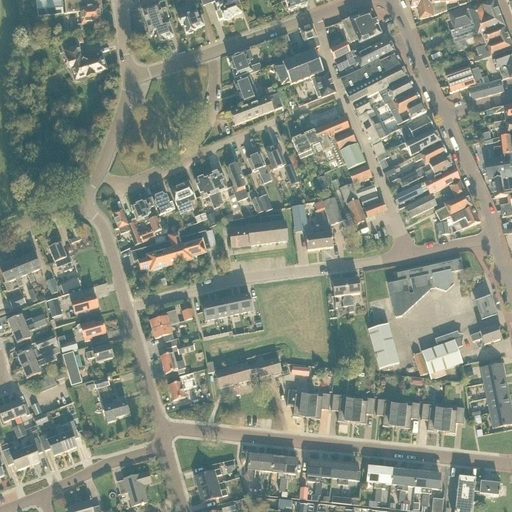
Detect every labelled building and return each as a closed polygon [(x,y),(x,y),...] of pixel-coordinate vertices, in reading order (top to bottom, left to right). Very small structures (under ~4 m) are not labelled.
[(60,0),(34,0),(35,1),(36,6),(36,7),(37,17),(66,14),(64,1),(61,1),(60,0)] [(99,0),(71,0),(64,1),(66,14),(79,13),(80,18),(81,17),(82,25),(83,25),(100,24),(99,15),(101,15),(99,0)] [(190,0),(193,8),(201,5),(199,0),(190,0)] [(199,0),(201,5),(202,8),(214,4),(217,13),(216,13),(218,21),(222,19),(223,21),(224,21),(226,23),(230,21),(230,19),(232,18),(232,17),(241,14),(236,0),(235,0),(233,1),(233,0),(199,0)] [(283,0),(287,11),(307,5),(305,0),(283,0)] [(433,18),(429,0),(408,0),(411,9),(417,8),(419,20),(433,18)] [(430,0),(435,17),(447,12),(446,4),(458,2),(457,0),(430,0)] [(478,37),(504,27),(495,2),(494,2),(493,0),(489,0),(488,1),(489,3),(480,7),(479,4),(472,6),(473,10),(477,8),(481,18),(482,20),(485,19),(487,21),(489,29),(486,30),(477,33),(478,37)] [(472,6),(467,8),(448,15),(454,31),(474,25),(477,33),(486,30),(489,29),(487,21),(485,19),(482,20),(481,18),(477,8),(473,10),(472,6)] [(164,41),(172,38),(167,23),(164,24),(162,20),(168,18),(165,9),(159,11),(158,7),(142,12),(150,38),(153,37),(156,45),(157,45),(159,46),(162,45),(162,43),(164,42),(164,41)] [(190,8),(175,13),(180,27),(182,26),(185,35),(186,34),(189,36),(192,35),(193,32),(195,31),(194,30),(204,27),(201,19),(198,19),(196,13),(193,14),(190,8)] [(370,13),(348,21),(340,24),(349,44),(356,41),(358,46),(381,36),(370,13)] [(307,42),(309,46),(298,50),(300,55),(319,48),(312,27),(299,31),(303,43),(307,42)] [(479,57),(474,59),(475,64),(492,58),(511,50),(511,45),(504,27),(482,35),(487,46),(485,47),(477,51),(479,57)] [(79,32),(72,35),(76,46),(83,44),(79,32)] [(349,54),(344,56),(344,57),(334,62),(339,74),(349,69),(346,61),(351,58),(353,63),(356,62),(357,64),(352,66),(355,72),(362,69),(394,53),(388,41),(363,53),(361,50),(355,54),(354,52),(349,54)] [(468,49),(465,42),(454,46),(455,47),(457,51),(457,53),(468,49)] [(298,50),(296,44),(290,46),(294,57),(300,55),(298,50)] [(330,51),(333,61),(344,56),(349,54),(345,44),(330,51)] [(71,71),(75,82),(85,78),(86,80),(95,77),(94,75),(105,71),(101,58),(87,63),(82,60),(77,48),(63,53),(69,71),(71,71)] [(244,54),(227,60),(234,79),(249,74),(249,76),(261,71),(259,65),(252,68),(253,70),(250,71),(247,62),(252,61),(249,52),(244,54)] [(322,74),(314,52),(282,65),(289,84),(290,86),(322,74)] [(349,76),(339,80),(345,93),(352,106),(364,100),(378,94),(407,79),(401,66),(401,67),(401,66),(394,54),(394,53),(362,69),(363,70),(355,74),(349,76)] [(496,70),(499,69),(511,64),(511,53),(493,60),(495,67),(496,70)] [(511,64),(499,69),(503,81),(511,78),(511,64)] [(289,84),(282,65),(273,68),(281,87),(289,84)] [(475,86),(476,88),(484,86),(482,79),(478,69),(470,72),(469,68),(446,76),(452,94),(475,86)] [(335,94),(328,74),(310,80),(318,100),(321,99),(335,94)] [(248,78),(233,83),(242,107),(258,101),(253,87),(251,88),(248,78)] [(407,79),(378,94),(384,107),(386,106),(414,93),(407,79)] [(489,85),(484,86),(476,88),(470,90),(473,101),(504,93),(501,82),(489,85)] [(265,91),(267,97),(274,95),(271,89),(265,91)] [(414,93),(386,106),(392,118),(419,104),(414,93)] [(32,98),(36,110),(45,107),(41,95),(32,98)] [(277,96),(261,102),(245,108),(229,114),(234,127),(250,121),(266,115),(282,109),(277,96)] [(419,104),(392,118),(396,127),(410,121),(410,122),(425,115),(419,104)] [(506,114),(507,123),(511,121),(511,106),(493,110),(494,116),(506,114)] [(374,111),(357,120),(369,142),(370,146),(379,142),(387,138),(374,111)] [(404,127),(397,132),(398,133),(400,132),(405,144),(433,131),(427,118),(404,129),(404,127)] [(344,119),(321,129),(327,141),(332,138),(349,131),(344,119)] [(496,130),(506,129),(507,137),(511,136),(511,121),(507,123),(495,124),(496,130)] [(337,169),(345,166),(339,153),(332,138),(327,141),(321,129),(306,135),(318,166),(326,162),(329,169),(332,167),(333,169),(336,168),(337,169)] [(406,145),(397,149),(399,153),(406,150),(410,158),(425,151),(426,152),(440,145),(440,143),(433,130),(433,131),(405,144),(406,145)] [(350,133),(333,140),(339,153),(356,145),(350,133)] [(300,161),(311,156),(314,164),(316,163),(317,166),(318,166),(306,135),(303,136),(304,137),(300,139),(299,138),(291,141),(300,161)] [(496,140),(492,141),(493,145),(498,144),(498,143),(502,142),(502,143),(503,148),(494,149),(496,161),(486,163),(489,182),(492,182),(492,183),(495,200),(507,197),(510,196),(511,195),(511,136),(501,138),(502,139),(496,140)] [(380,143),(371,147),(371,148),(376,158),(385,154),(380,143)] [(356,145),(339,153),(345,166),(346,165),(348,170),(363,163),(356,146),(356,145)] [(419,156),(413,159),(415,164),(422,161),(424,167),(446,156),(440,145),(426,152),(426,153),(419,156)] [(265,152),(272,171),(285,166),(277,147),(265,152)] [(385,154),(376,158),(379,163),(389,159),(386,153),(385,154)] [(257,170),(259,176),(263,185),(271,182),(268,175),(270,174),(267,167),(264,168),(259,155),(246,160),(251,173),(257,170)] [(294,156),(289,159),(291,164),(292,167),(294,171),(299,169),(294,156)] [(425,168),(398,181),(402,189),(424,178),(422,174),(430,171),(433,178),(452,169),(446,156),(424,167),(425,168)] [(230,189),(233,196),(236,203),(247,199),(239,180),(243,178),(237,164),(225,169),(233,188),(230,189)] [(349,173),(353,185),(370,178),(365,166),(349,173)] [(291,167),(285,169),(287,175),(286,175),(290,187),(298,184),(291,167)] [(382,172),(381,172),(385,180),(395,175),(392,167),(388,169),(382,172)] [(426,181),(427,182),(423,184),(429,196),(431,195),(438,192),(459,182),(452,169),(433,178),(426,181)] [(225,193),(227,192),(223,182),(219,171),(206,176),(211,187),(219,207),(223,206),(221,202),(218,194),(225,191),(225,193)] [(219,208),(219,207),(211,187),(206,176),(194,181),(202,201),(202,202),(204,201),(204,200),(208,198),(213,211),(219,208)] [(323,177),(317,179),(321,190),(328,188),(323,177)] [(445,208),(434,213),(440,224),(441,223),(449,219),(450,219),(449,218),(471,208),(459,183),(449,187),(453,196),(443,200),(445,204),(443,205),(445,208)] [(170,191),(176,208),(179,216),(193,210),(190,202),(195,200),(188,184),(170,191)] [(361,210),(358,202),(358,201),(357,199),(354,192),(352,185),(339,189),(346,206),(347,206),(354,225),(364,221),(376,217),(376,216),(385,213),(382,203),(363,210),(363,209),(361,210)] [(357,199),(376,192),(374,185),(355,192),(354,192),(357,199)] [(418,186),(393,198),(397,207),(423,195),(420,190),(418,186)] [(175,211),(172,203),(171,203),(168,205),(163,194),(151,199),(159,217),(175,211)] [(375,194),(359,199),(362,209),(378,203),(375,194)] [(429,196),(404,208),(410,220),(433,209),(436,207),(437,207),(431,195),(429,196)] [(240,211),(236,203),(233,196),(228,198),(234,214),(240,211)] [(265,197),(258,200),(264,215),(272,212),(265,197)] [(511,197),(510,197),(511,205),(500,207),(501,212),(511,209),(511,197)] [(149,209),(153,207),(150,200),(147,201),(146,201),(145,199),(138,202),(139,204),(131,207),(136,219),(138,221),(143,219),(145,222),(146,222),(148,225),(149,224),(152,229),(147,231),(148,232),(143,234),(142,233),(139,235),(142,244),(155,239),(153,235),(161,232),(154,214),(152,215),(149,209)] [(250,202),(256,216),(263,213),(257,199),(250,202)] [(322,203),(330,227),(342,223),(333,199),(322,203)] [(320,203),(313,205),(316,212),(323,209),(320,203)] [(304,207),(291,208),(294,234),(307,232),(304,207)] [(471,208),(449,218),(450,219),(449,219),(452,226),(457,223),(458,224),(459,226),(461,231),(464,230),(479,224),(471,208)] [(511,210),(501,212),(502,219),(511,216),(511,210)] [(120,236),(128,233),(134,247),(141,244),(133,224),(127,226),(121,211),(112,215),(120,236)] [(196,225),(207,221),(206,220),(205,218),(206,218),(204,215),(194,219),(196,224),(196,225)] [(205,218),(206,220),(207,221),(209,227),(209,228),(215,225),(217,225),(213,215),(206,218),(205,218)] [(250,248),(286,243),(284,224),(283,224),(282,217),(260,220),(261,227),(247,229),(229,231),(231,250),(249,247),(250,248)] [(448,229),(447,224),(442,224),(436,225),(438,237),(449,235),(448,229)] [(170,229),(164,225),(160,227),(164,237),(172,234),(170,229)] [(305,238),(307,252),(319,251),(316,227),(312,228),(313,237),(305,238)] [(316,227),(319,251),(332,249),(331,235),(322,236),(321,227),(316,227)] [(176,261),(178,265),(191,261),(190,258),(205,254),(203,250),(209,248),(205,233),(179,240),(178,234),(168,237),(170,243),(172,250),(173,250),(174,253),(175,253),(177,260),(176,261)] [(154,241),(156,247),(165,245),(164,238),(154,241)] [(137,262),(140,273),(149,270),(150,272),(178,265),(176,261),(177,260),(175,253),(174,253),(173,250),(172,250),(170,243),(165,245),(156,247),(144,250),(145,251),(133,254),(136,263),(137,262)] [(73,270),(68,258),(65,259),(60,245),(48,250),(54,264),(57,270),(59,269),(62,268),(64,273),(64,274),(73,270)] [(31,274),(40,270),(34,256),(22,261),(28,275),(27,276),(30,284),(34,282),(31,274)] [(21,293),(25,291),(23,287),(20,279),(27,276),(28,275),(22,261),(11,265),(17,280),(15,280),(19,288),(21,293)] [(435,290),(444,293),(452,286),(450,274),(462,271),(460,261),(426,268),(396,275),(398,284),(388,286),(395,320),(401,319),(430,291),(435,290)] [(3,284),(7,293),(12,291),(8,283),(15,280),(17,280),(11,265),(0,269),(0,272),(4,284),(3,284)] [(51,296),(57,294),(52,280),(45,283),(51,296)] [(358,280),(345,282),(348,308),(349,314),(354,313),(352,300),(351,300),(350,297),(359,295),(358,280)] [(77,281),(60,288),(62,295),(80,288),(77,281)] [(344,302),(342,302),(343,309),(348,308),(345,282),(332,284),(334,299),(343,298),(344,302)] [(321,286),(265,291),(266,304),(276,304),(277,310),(281,309),(282,317),(288,317),(287,302),(305,300),(306,307),(314,306),(313,299),(323,298),(321,286)] [(22,296),(9,301),(12,310),(25,304),(22,296)] [(248,296),(236,299),(240,315),(251,312),(248,296)] [(73,310),(74,316),(83,313),(84,314),(88,313),(88,312),(98,309),(95,297),(81,301),(80,300),(72,302),(74,309),(73,310)] [(481,322),(497,318),(490,297),(475,302),(481,322)] [(236,299),(225,301),(228,317),(240,315),(236,299)] [(57,300),(46,303),(48,310),(49,310),(50,310),(52,320),(62,317),(61,314),(57,300)] [(225,301),(213,304),(217,320),(228,317),(225,301)] [(213,304),(201,306),(205,322),(217,320),(213,304)] [(150,323),(152,332),(168,327),(173,326),(178,325),(178,324),(175,312),(159,316),(160,320),(150,323)] [(181,314),(182,318),(183,323),(185,323),(194,320),(193,320),(191,312),(181,314)] [(42,316),(31,321),(33,325),(33,326),(44,321),(42,316)] [(21,317),(7,323),(12,334),(26,328),(33,325),(31,321),(24,324),(21,317)] [(44,321),(33,326),(35,331),(46,326),(44,321)] [(94,325),(94,322),(79,326),(84,344),(91,342),(91,339),(105,335),(105,332),(106,332),(104,327),(103,327),(102,323),(94,325)] [(26,328),(12,334),(16,345),(30,339),(28,334),(35,331),(33,326),(33,325),(26,328)] [(367,331),(378,370),(398,365),(387,326),(367,331)] [(171,335),(168,327),(152,332),(155,340),(162,338),(164,344),(166,350),(179,347),(177,341),(173,342),(171,335)] [(481,340),(483,347),(500,341),(495,328),(479,334),(470,338),(472,344),(481,340)] [(437,348),(453,342),(461,340),(461,337),(457,336),(456,334),(457,333),(434,341),(437,348)] [(53,337),(35,344),(37,351),(56,343),(53,337)] [(63,337),(57,340),(59,347),(62,355),(77,351),(75,343),(66,345),(63,337)] [(461,340),(453,342),(456,350),(462,348),(462,347),(461,347),(460,345),(461,340)] [(453,342),(437,348),(421,354),(429,376),(461,365),(456,350),(453,342)] [(190,353),(194,352),(191,344),(176,348),(178,356),(190,353)] [(92,353),(85,355),(87,360),(94,359),(96,364),(112,359),(109,347),(92,352),(92,353)] [(52,351),(41,355),(41,356),(43,360),(54,356),(52,351)] [(31,352),(17,358),(22,369),(35,364),(43,360),(41,356),(37,358),(33,359),(31,353),(31,352)] [(73,354),(62,357),(70,387),(81,384),(73,354)] [(420,354),(413,357),(420,377),(427,375),(420,354)] [(177,372),(178,376),(184,374),(183,370),(185,370),(182,362),(175,364),(172,355),(160,358),(165,376),(177,372)] [(56,360),(54,356),(43,360),(45,365),(56,360)] [(35,364),(22,369),(26,380),(40,375),(38,369),(45,366),(45,365),(43,360),(35,364)] [(259,373),(260,378),(280,373),(277,360),(256,366),(257,366),(247,369),(249,376),(259,373)] [(206,365),(207,375),(214,374),(212,364),(206,365)] [(246,365),(215,374),(219,390),(251,381),(249,376),(247,369),(246,365)] [(502,366),(481,370),(484,385),(505,381),(502,366)] [(78,370),(81,384),(89,382),(86,368),(78,370)] [(291,376),(300,377),(301,369),(292,368),(291,376)] [(446,377),(444,372),(432,376),(434,381),(446,377)] [(62,373),(53,377),(56,383),(64,379),(62,373)] [(181,384),(168,388),(172,403),(185,399),(182,389),(188,387),(195,385),(192,375),(179,379),(181,384)] [(35,383),(39,394),(51,390),(56,387),(52,376),(46,379),(35,383)] [(107,380),(94,384),(94,385),(95,389),(95,390),(96,390),(106,387),(109,386),(107,380)] [(508,396),(505,381),(484,385),(487,400),(508,396)] [(106,387),(96,390),(100,403),(109,400),(106,387)] [(292,418),(306,420),(308,397),(295,396),(296,392),(288,392),(286,408),(293,408),(292,418)] [(321,398),(308,397),(306,420),(320,421),(321,411),(328,412),(330,396),(322,395),(321,398)] [(337,423),(351,424),(353,402),(340,400),(341,397),(332,396),(331,412),(338,413),(337,423)] [(508,396),(487,400),(490,415),(511,410),(508,396)] [(100,403),(99,403),(102,412),(103,411),(107,424),(115,422),(116,425),(128,422),(126,417),(128,416),(125,403),(112,406),(111,400),(109,400),(100,403)] [(374,401),(366,400),(366,403),(353,402),(351,424),(364,426),(365,416),(373,417),(374,401)] [(382,428),(396,429),(398,407),(385,405),(385,402),(377,401),(376,417),(383,418),(382,428)] [(20,402),(8,406),(14,420),(17,427),(21,425),(18,418),(25,415),(26,417),(29,416),(25,406),(22,408),(20,402)] [(37,404),(30,407),(34,417),(41,414),(37,404)] [(396,429),(409,430),(410,421),(418,421),(419,405),(411,405),(411,408),(398,407),(396,429)] [(8,406),(0,409),(0,418),(3,425),(14,420),(8,406)] [(428,422),(427,432),(440,434),(443,411),(430,410),(430,406),(422,406),(420,422),(428,422)] [(443,411),(440,434),(454,435),(455,425),(462,426),(464,410),(456,409),(456,412),(443,411)] [(511,414),(511,410),(490,415),(493,430),(511,426),(511,414)] [(33,420),(37,428),(48,423),(44,415),(33,420)] [(73,441),(79,439),(72,423),(55,429),(58,437),(65,453),(76,449),(73,441)] [(27,437),(22,425),(17,427),(21,439),(27,437)] [(21,439),(17,427),(12,429),(17,441),(21,439)] [(58,437),(52,440),(50,434),(39,439),(44,452),(50,450),(53,458),(65,453),(58,437)] [(25,444),(27,450),(21,452),(28,468),(39,463),(36,456),(42,454),(36,440),(25,444)] [(13,449),(2,453),(7,467),(13,465),(16,473),(28,468),(21,452),(16,455),(13,449)] [(253,480),(256,480),(255,484),(258,484),(261,484),(262,478),(259,477),(260,473),(259,473),(261,458),(249,457),(247,471),(254,472),(253,480)] [(273,459),(261,458),(259,473),(260,473),(271,474),(273,459)] [(279,481),(280,479),(283,480),(283,475),(284,460),(273,459),(271,474),(278,474),(277,481),(279,481)] [(283,475),(295,476),(296,461),(284,460),(283,475)] [(306,483),(315,484),(315,490),(318,490),(321,491),(322,485),(318,484),(320,464),(308,463),(306,483)] [(332,465),(320,464),(318,484),(322,485),(323,485),(323,479),(331,480),(332,465)] [(344,466),(332,465),(331,480),(338,481),(337,486),(342,487),(344,466)] [(344,466),(342,487),(347,487),(347,482),(359,483),(360,474),(356,474),(356,468),(344,466)] [(373,489),(375,489),(374,496),(377,497),(381,497),(381,490),(378,489),(380,470),(368,469),(366,483),(374,484),(373,489)] [(392,471),(380,470),(378,489),(381,490),(383,490),(384,485),(390,486),(392,471)] [(404,473),(392,471),(390,486),(397,487),(396,491),(399,491),(402,491),(402,487),(404,473)] [(214,472),(194,478),(197,491),(218,485),(214,472)] [(415,474),(404,473),(402,487),(402,491),(402,493),(405,493),(407,493),(407,488),(414,489),(415,474)] [(127,494),(131,508),(146,504),(142,488),(151,486),(150,484),(147,474),(124,481),(124,482),(117,484),(120,496),(127,494)] [(427,475),(415,474),(414,489),(420,489),(420,494),(422,495),(422,501),(424,502),(428,502),(428,495),(425,495),(427,475)] [(430,495),(431,490),(438,491),(439,476),(427,475),(425,495),(428,495),(430,495)] [(471,511),(473,493),(479,494),(478,496),(498,498),(498,492),(500,492),(501,487),(499,486),(499,485),(480,483),(480,484),(474,483),(475,480),(458,478),(454,511),(471,511)] [(218,485),(197,491),(201,505),(221,499),(218,485)] [(340,499),(340,500),(340,506),(358,508),(359,502),(351,501),(351,500),(344,500),(340,499)] [(257,511),(254,500),(246,502),(248,511),(257,511)] [(432,500),(431,511),(441,511),(442,501),(432,500)] [(99,511),(99,507),(91,510),(89,502),(79,505),(80,506),(67,510),(67,511),(99,511)] [(233,502),(220,506),(221,511),(232,511),(236,511),(233,502)]
